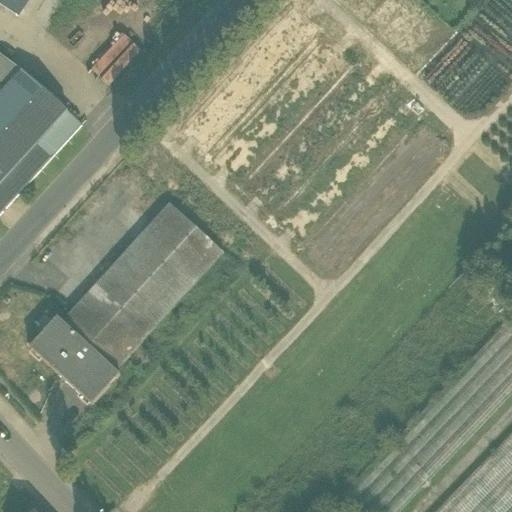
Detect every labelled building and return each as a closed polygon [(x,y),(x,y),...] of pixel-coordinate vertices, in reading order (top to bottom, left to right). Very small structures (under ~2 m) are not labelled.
[(2,0),(0,4),(0,7),(18,18),(30,0),(2,0)] [(180,134),(304,246),(416,123),(322,38),(324,35),(294,8),(180,134)] [(0,96),(22,73),(0,57),(0,96)] [(0,96),(0,185),(66,115),(22,73),(0,96)] [(0,216),(82,129),(66,115),(0,185),(0,216)] [(173,208),(64,327),(116,375),(225,256),(173,208)] [(458,282),(506,327),(508,324),(511,320),(511,309),(470,270),(458,282)] [(121,379),(116,375),(64,327),(59,323),(31,353),(93,410),(121,379)] [(400,511),(511,395),(511,327),(508,324),(506,327),(342,498),(356,511),(400,511)] [(511,511),(511,433),(435,511),(511,511)]
